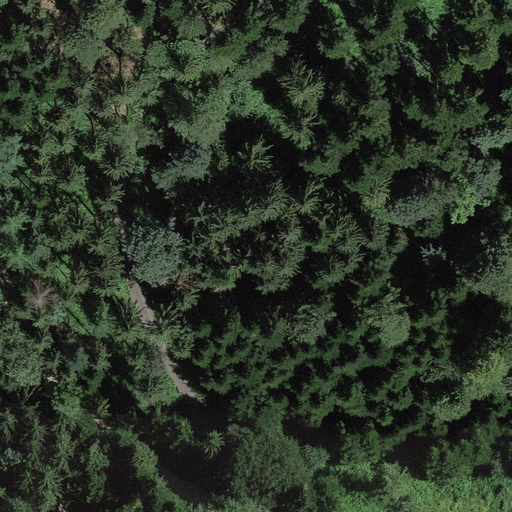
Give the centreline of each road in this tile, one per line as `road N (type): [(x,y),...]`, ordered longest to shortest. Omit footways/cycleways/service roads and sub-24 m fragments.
road 1 (track): [(252,511),(139,295),(124,245),(122,188),(144,106),(176,68),(267,0)]
road 2 (track): [(0,265),(63,395),(179,485),(240,511)]
